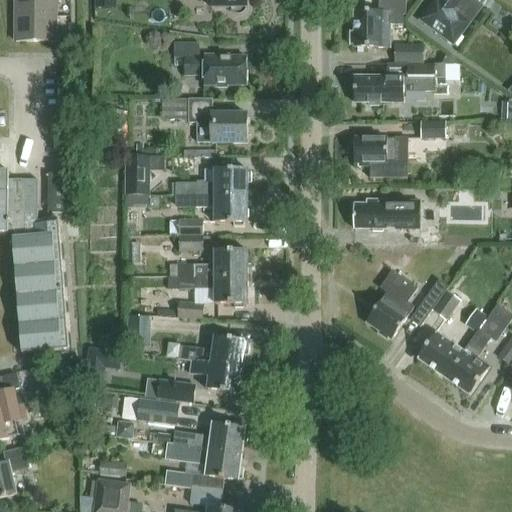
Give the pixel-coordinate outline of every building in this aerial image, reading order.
[(15,0),(15,13),(55,14),(55,0),(15,0)] [(246,0),(210,0),(211,9),(231,9),(233,14),(238,17),(242,16),(245,14),(247,8),(246,0)] [(454,47),(470,25),(483,8),(481,7),(486,0),(441,0),(440,2),(437,0),(436,0),(420,22),(454,47)] [(55,43),(55,14),(15,13),(15,42),(55,43)] [(390,51),(390,27),(404,27),(404,15),(391,15),(391,14),(354,13),(354,34),(350,35),(350,48),(354,48),(355,51),(390,51)] [(175,60),(184,60),(184,77),(204,77),(204,88),(247,87),(246,59),(230,59),(230,57),(204,57),(204,59),(200,59),(200,46),(175,46),(175,60)] [(423,67),(423,47),(396,47),(396,67),(423,67)] [(354,79),(353,105),(368,105),(368,108),(380,108),(380,105),(404,105),(404,94),(433,94),(434,67),(407,67),(407,79),(354,79)] [(189,121),(189,102),(175,102),(175,121),(189,121)] [(248,146),(248,116),(213,116),(213,102),(189,102),(189,121),(189,125),(197,125),(197,145),(211,145),(211,146),(248,146)] [(101,146),(123,147),(124,113),(101,113),(101,146)] [(446,141),(445,123),(421,124),(421,141),(446,141)] [(354,141),(354,166),(358,166),(358,169),(370,169),(370,180),(407,180),(407,140),(354,141)] [(125,158),(125,198),(149,198),(149,173),(164,173),(164,158),(125,158)] [(0,171),(0,234),(12,234),(22,355),(69,351),(58,218),(38,220),(38,181),(8,181),(8,172),(0,171)] [(215,172),(215,186),(176,186),(176,198),(247,198),(247,185),(251,185),(251,175),(247,175),(247,172),(215,172)] [(69,215),(70,175),(48,175),(48,215),(69,215)] [(176,210),(215,210),(215,225),(234,225),(234,228),(244,228),(244,225),(247,225),(247,198),(176,198),(176,210)] [(354,207),(354,231),(372,231),(372,234),(383,234),(383,232),(387,232),(387,229),(420,230),(420,204),(367,203),(367,207),(354,207)] [(179,239),(202,239),(202,222),(179,222),(179,239)] [(202,254),(202,239),(179,239),(179,254),(202,254)] [(126,265),(139,265),(140,246),(127,246),(126,265)] [(251,256),(248,256),(248,252),(215,253),(215,267),(171,268),(171,279),(248,279),(248,266),(251,266),(251,256)] [(386,340),(388,339),(392,342),(414,310),(408,305),(419,290),(394,272),(381,290),(387,294),(366,324),(380,333),(380,336),(386,340)] [(215,306),(234,306),(234,310),(244,310),(244,306),(248,306),(248,279),(171,279),(171,280),(170,280),(171,292),(215,292),(215,306)] [(437,286),(410,323),(419,329),(446,293),(437,286)] [(432,314),(445,324),(460,303),(447,294),(432,314)] [(202,322),(204,306),(178,304),(177,320),(202,322)] [(458,367),(448,382),(469,397),(489,369),(476,359),(490,340),(497,345),(511,323),(511,319),(496,308),(487,320),(487,321),(477,336),(464,354),(456,366),(458,367)] [(477,336),(487,321),(476,312),(465,327),(477,336)] [(126,347),(150,348),(151,319),(127,318),(126,347)] [(464,354),(436,335),(418,360),(448,382),(458,367),(456,366),(464,354)] [(508,366),(511,361),(511,337),(497,359),(508,366)] [(179,362),(191,363),(192,363),(244,370),(246,356),(248,357),(250,347),(247,346),(248,343),(215,338),(213,353),(181,349),(179,362)] [(90,351),(84,390),(100,392),(103,369),(106,353),(90,351)] [(192,363),(191,363),(189,377),(209,380),(207,391),(240,396),(240,393),(243,393),(245,383),(242,382),(244,370),(192,363)] [(6,393),(0,394),(0,442),(9,440),(5,423),(20,420),(16,398),(14,392),(20,390),(21,397),(48,391),(43,370),(3,379),(6,393)] [(68,380),(70,412),(81,411),(79,380),(68,380)] [(196,387),(159,382),(156,402),(193,407),(196,387)] [(139,401),(136,423),(177,428),(179,406),(139,401)] [(248,433),(245,433),(246,430),(213,425),(211,439),(175,434),(174,446),(242,455),(244,443),(247,443),(248,433)] [(238,483),(239,480),(242,480),(243,470),(240,469),(242,455),(174,446),(168,445),(165,462),(207,467),(206,478),(167,473),(165,487),(192,490),(192,488),(223,493),(224,481),(238,483)] [(12,474),(30,470),(25,449),(3,454),(6,466),(0,467),(0,500),(17,497),(12,474)] [(126,467),(100,464),(99,476),(125,479),(126,467)] [(127,511),(131,486),(98,482),(93,511),(127,511)]
